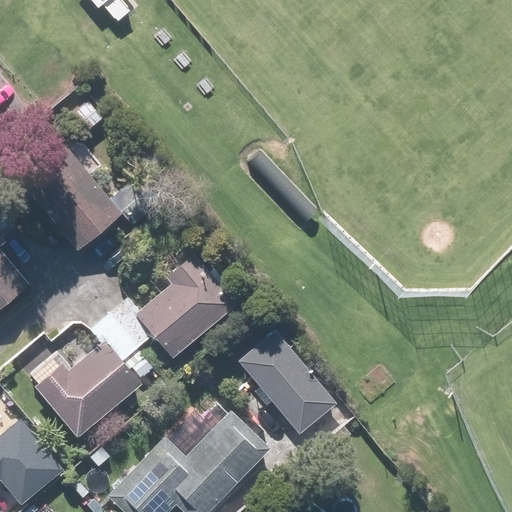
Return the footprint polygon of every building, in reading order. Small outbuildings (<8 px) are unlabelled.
[(97,0),(115,21),(132,7),(126,0),(97,0)] [(89,94),(73,108),(90,128),(107,114),(89,94)] [(67,140),(23,176),(80,245),(124,209),(67,140)] [(320,208),(260,146),(245,160),(305,222),(320,208)] [(0,227),(0,302),(30,278),(1,243),(8,237),(0,227)] [(173,279),(138,309),(176,352),(239,298),(196,249),(169,273),(173,279)] [(275,326),(238,359),(303,431),(340,398),(275,326)] [(65,359),(37,382),(80,432),(144,378),(107,335),(71,366),(65,359)] [(233,405),(187,451),(167,432),(110,491),(131,511),(166,511),(178,500),(190,511),(205,511),(273,442),(233,405)] [(0,428),(0,486),(8,496),(51,458),(14,416),(0,428)]
